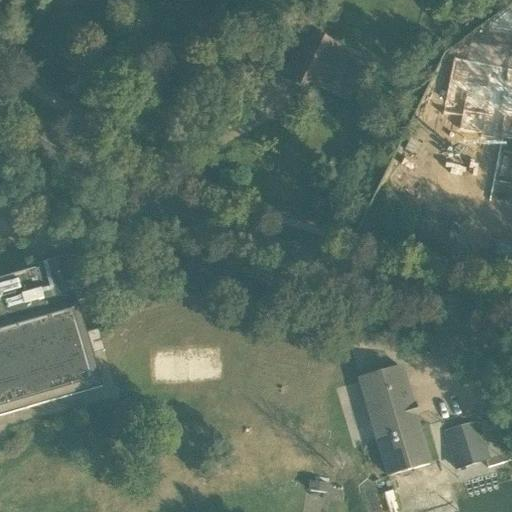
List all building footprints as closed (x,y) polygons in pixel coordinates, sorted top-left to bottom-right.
[(163,0),(174,8),(180,0),(163,0)] [(338,48),(306,32),(283,80),(314,95),(318,87),(348,101),(365,67),(336,53),(338,48)] [(442,115),(440,118),(442,119),(443,117),(461,123),(457,136),(478,143),(476,147),(497,154),(498,149),(511,153),(511,100),(494,94),(500,75),(458,62),(445,105),(446,105),(443,115),(442,115)] [(84,299),(71,253),(37,263),(39,268),(34,269),(46,309),(76,300),(77,301),(84,299)] [(0,416),(102,387),(92,355),(104,351),(97,329),(86,332),(77,301),(76,300),(46,309),(34,269),(0,278),(0,416)] [(359,379),(384,464),(388,477),(429,465),(414,416),(416,416),(415,414),(414,415),(412,407),(413,407),(413,405),(411,406),(400,367),(359,379)] [(444,430),(455,467),(485,458),(487,466),(510,459),(508,451),(497,415),(444,430)]
